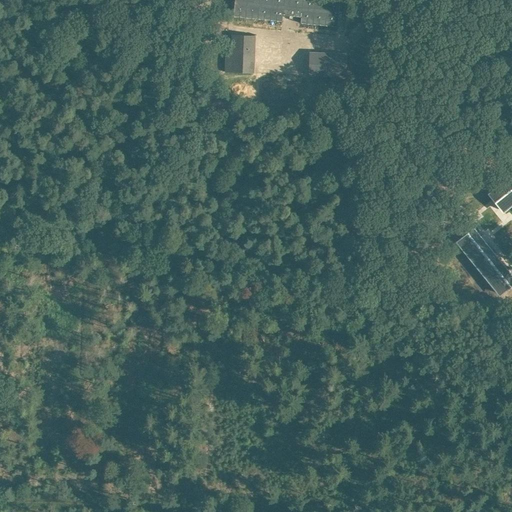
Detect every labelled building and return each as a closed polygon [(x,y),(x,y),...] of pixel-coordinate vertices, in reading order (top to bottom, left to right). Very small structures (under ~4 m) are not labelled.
[(300,23),(337,26),(339,0),(234,0),(232,16),(282,21),(282,15),(300,17),(300,23)] [(226,55),(225,71),(253,73),(255,35),(233,34),(232,56),(226,55)] [(330,79),(345,80),(346,52),(308,51),(307,73),(331,74),(330,79)] [(511,176),(490,194),(503,211),(511,203),(511,176)] [(511,277),(473,230),(458,242),(499,294),(511,283),(511,277)]
